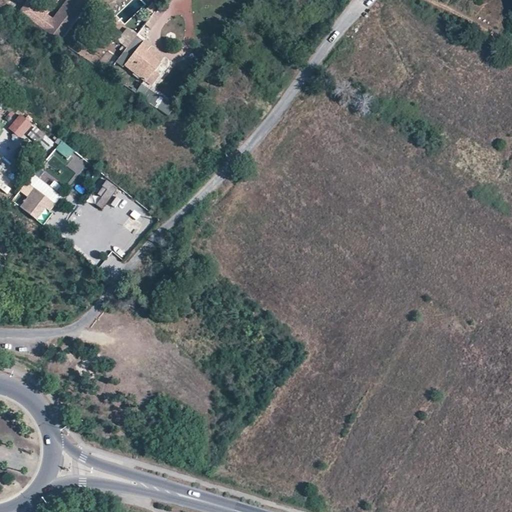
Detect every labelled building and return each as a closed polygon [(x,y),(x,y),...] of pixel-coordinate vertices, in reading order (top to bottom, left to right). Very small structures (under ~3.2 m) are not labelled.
[(57,42),(88,2),(84,0),(65,0),(42,31),(57,42)] [(121,43),(131,30),(125,26),(119,27),(113,27),(108,33),(121,43)] [(122,57),(134,67),(140,60),(128,50),(122,57)] [(140,60),(134,67),(131,70),(137,76),(135,78),(141,84),(152,70),(140,59),(140,60)] [(158,106),(163,98),(141,84),(136,93),(158,106)] [(52,153),(65,164),(74,153),(61,143),(52,153)] [(52,188),(57,181),(41,168),(35,175),(52,188)] [(0,186),(3,189),(10,178),(0,171),(0,186)] [(105,178),(96,197),(109,203),(118,184),(105,178)] [(52,204),(32,187),(17,205),(33,219),(42,207),(46,210),(52,204)]
